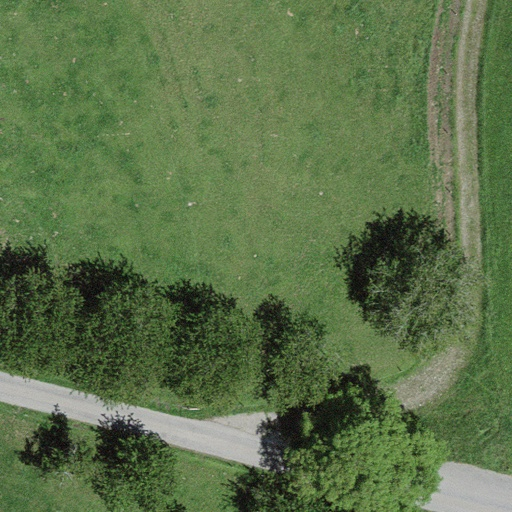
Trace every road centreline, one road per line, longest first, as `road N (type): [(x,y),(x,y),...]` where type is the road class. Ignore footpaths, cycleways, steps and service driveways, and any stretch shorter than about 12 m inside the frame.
road 1 (track): [(477,0),(462,136),(467,298),(433,378),(344,410),(195,435)]
road 2 (residential): [(0,388),(488,511)]
